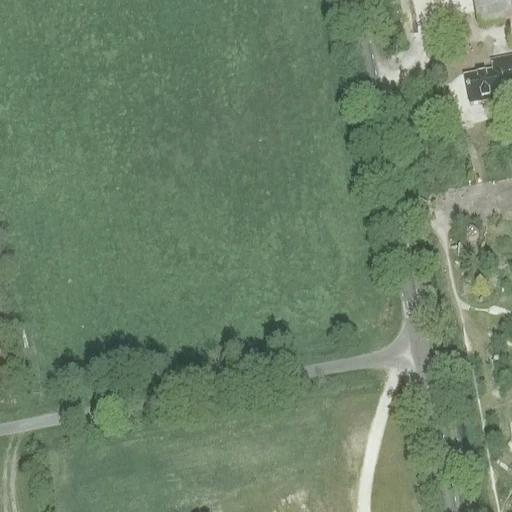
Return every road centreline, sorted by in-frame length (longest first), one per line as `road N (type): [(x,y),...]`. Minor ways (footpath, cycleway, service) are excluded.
road 1 (unclassified): [(0,431),(419,353)]
road 2 (unclassified): [(419,353),(354,0)]
road 3 (unclassified): [(449,511),(419,353)]
